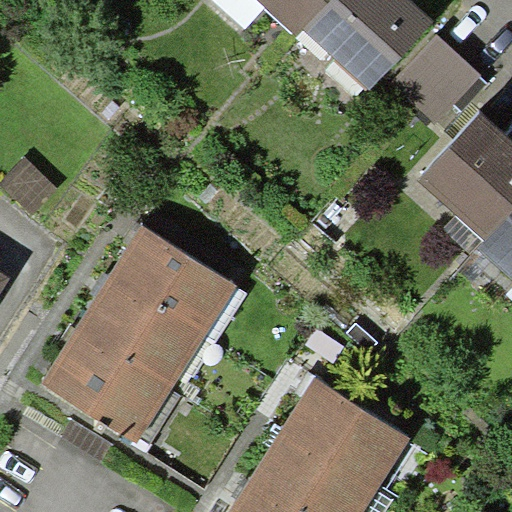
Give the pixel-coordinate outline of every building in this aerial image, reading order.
[(259,0),(299,36),(305,29),(328,0),(259,0)] [(409,0),(328,0),(305,29),(370,90),(433,21),(409,0)] [(438,33),(390,83),(433,125),(481,75),(438,33)] [(511,136),(483,110),(418,180),(485,242),(511,213),(511,136)] [(26,156),(0,182),(33,215),(58,188),(26,156)] [(480,248),(511,277),(511,213),(485,242),(480,248)] [(111,273),(207,335),(238,286),(142,225),(111,273)] [(0,295),(11,278),(0,270),(0,295)] [(207,335),(111,273),(77,326),(173,388),(207,335)] [(173,388),(77,326),(42,382),(137,443),(173,388)] [(285,426),(381,486),(410,440),(314,380),(285,426)] [(363,511),(381,486),(285,426),(250,478),(304,511),(363,511)] [(304,511),(250,478),(227,511),(304,511)]
